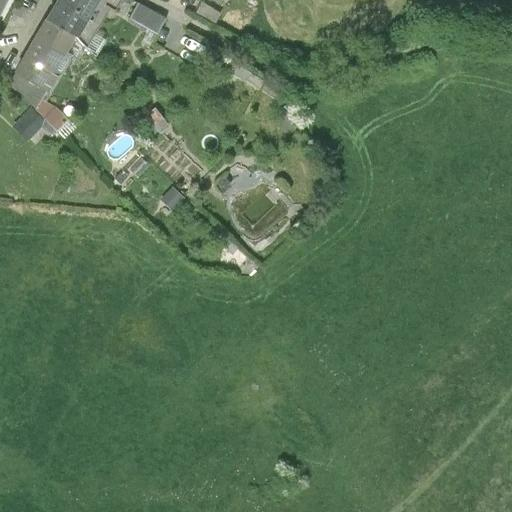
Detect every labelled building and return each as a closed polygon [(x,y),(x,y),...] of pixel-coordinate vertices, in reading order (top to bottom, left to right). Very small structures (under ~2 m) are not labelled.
[(55,0),(44,20),(73,37),(94,0),(55,0)] [(136,3),(128,18),(155,34),(164,19),(136,3)] [(201,3),(195,13),(213,23),(219,13),(201,3)] [(44,20),(14,73),(44,90),(73,37),(44,20)] [(14,73),(7,86),(34,107),(44,90),(14,73)] [(51,106),(44,118),(57,132),(67,122),(54,107),(51,106)] [(39,126),(41,120),(30,109),(12,127),(26,140),(39,126)] [(159,133),(167,127),(153,109),(145,116),(159,133)] [(147,166),(141,159),(130,171),(137,177),(147,166)]
